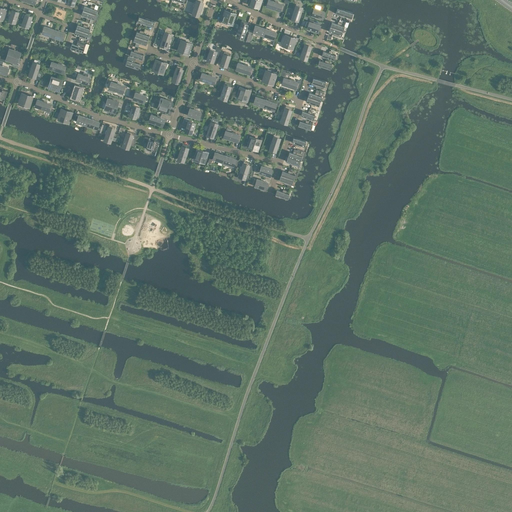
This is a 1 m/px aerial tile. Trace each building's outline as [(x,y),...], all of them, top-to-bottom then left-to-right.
[(199,15),(200,9),(202,10),(203,6),(202,6),(203,0),(196,0),(195,4),(194,3),(193,7),(194,7),(192,13),(199,15)] [(282,11),(284,5),(278,3),(278,2),(275,0),(274,2),(269,0),(268,0),(266,6),(272,8),(272,9),(275,10),(276,9),(282,11)] [(84,7),(83,10),(84,10),(95,14),(96,14),(97,9),(94,8),(95,7),(91,5),(90,7),(84,5),(84,7)] [(302,7),(296,5),(294,11),(293,10),(292,14),(293,14),(291,20),(297,22),(299,17),(300,17),(301,13),(300,13),(302,7)] [(324,11),(312,7),(309,13),(312,14),(311,16),(315,18),(316,16),(322,18),(324,11)] [(351,18),(353,13),(337,8),(335,13),(341,14),(341,16),(344,18),(345,16),(351,18)] [(13,24),(14,22),(17,23),(18,19),(16,19),(18,12),(12,10),(8,20),(9,20),(8,23),(13,24)] [(83,10),(81,15),(84,16),(87,17),(85,21),(92,23),(93,19),(94,19),(95,14),(84,10),(83,10)] [(225,10),(221,22),(231,26),(231,25),(234,26),(235,23),(232,22),(236,12),(230,10),(230,11),(225,10)] [(27,29),(27,26),(28,27),(32,16),(25,14),(22,25),(23,25),(22,27),(27,29)] [(154,21),(139,16),(137,21),(143,23),(143,25),(146,26),(147,24),(153,26),(154,21)] [(305,26),(308,27),(307,28),(317,31),(318,31),(319,27),(320,25),(313,23),(314,20),(310,19),(309,22),(307,21),(305,26)] [(248,22),(242,20),(240,26),(239,25),(237,29),(239,29),(237,35),(243,37),(245,31),(246,32),(247,28),(246,28),(248,22)] [(332,22),(330,26),(330,27),(343,31),(343,30),(344,26),(341,25),(342,23),(338,22),(338,24),(332,22)] [(88,33),(89,33),(90,28),(87,27),(88,25),(84,24),(83,26),(77,24),(76,29),(88,33)] [(254,31),(252,34),(253,34),(258,36),(259,33),(263,35),(265,28),(255,25),(254,31)] [(44,26),(42,33),(52,36),(54,29),(44,26)] [(328,31),(333,33),(332,34),(334,35),(337,36),(340,37),(343,31),(330,27),(330,26),(328,31)] [(272,38),(273,38),(275,32),(265,28),(263,35),(268,36),(267,39),(272,40),(272,38)] [(54,29),(52,36),(62,39),(65,40),(67,34),(64,33),(54,29)] [(84,37),(87,38),(88,33),(76,29),(74,33),(80,35),(79,37),(83,39),(84,37)] [(140,32),(136,31),(135,36),(147,40),(148,40),(149,35),(143,33),(144,31),(140,30),(140,32)] [(162,41),(160,47),(166,49),(168,43),(169,43),(170,40),(169,39),(171,34),(165,32),(163,37),(162,37),(161,41),(162,41)] [(290,36),(285,34),(282,44),(283,45),(282,47),(286,48),(287,46),(292,48),(294,44),(295,41),(296,37),(290,35),(290,36)] [(140,43),(146,45),(147,40),(135,36),(133,40),(136,41),(136,43),(139,44),(140,43)] [(72,43),(70,48),(83,52),(86,43),(81,42),(81,41),(78,40),(76,44),(72,43)] [(181,40),(178,50),(182,51),(182,52),(188,54),(191,43),(181,40)] [(312,44),(305,42),(303,48),(302,47),(301,51),(302,51),(300,57),(306,59),(308,53),(310,54),(311,50),(310,50),(312,44)] [(19,57),(18,57),(20,52),(10,49),(6,59),(17,63),(19,57)] [(134,51),(131,50),(129,55),(142,59),(144,54),(138,52),(138,50),(135,49),(134,51)] [(207,49),(205,54),(208,55),(207,59),(213,62),(217,51),(210,49),(210,50),(207,49)] [(323,50),(321,55),(334,60),(336,55),(333,53),(333,52),(329,50),(329,52),(323,50)] [(220,64),(227,66),(231,53),(224,51),(220,64)] [(128,56),(125,64),(138,68),(140,63),(135,62),(136,58),(128,56)] [(156,59),(153,69),(163,73),(167,62),(161,60),(161,61),(156,59)] [(319,59),(317,64),(330,69),(332,64),(329,63),(329,61),(325,60),(325,61),(319,59)] [(0,71),(6,74),(8,67),(2,65),(3,61),(0,60),(0,71)] [(65,73),(67,67),(61,65),(62,63),(58,62),(58,63),(52,61),(50,68),(56,70),(55,71),(59,72),(59,71),(65,73)] [(28,77),(35,79),(36,73),(38,74),(39,70),(38,70),(40,64),(33,62),(31,68),(30,67),(29,71),(30,71),(28,77)] [(252,74),(254,68),(247,66),(248,65),(244,63),(244,65),(238,63),(236,69),(242,71),(241,72),(245,73),(245,72),(252,74)] [(183,67),(177,65),(175,71),(174,70),(173,74),(174,74),(172,80),(178,82),(180,76),(181,77),(183,73),(181,73),(183,67)] [(273,84),(276,73),(271,72),(271,70),(267,68),(267,70),(266,70),(262,80),(267,81),(267,82),(273,84)] [(78,73),(76,80),(86,83),(87,82),(89,83),(91,78),(88,77),(89,76),(87,76),(88,74),(84,72),(83,75),(78,73)] [(202,73),(200,79),(206,81),(205,82),(209,83),(209,82),(216,84),(218,78),(211,76),(212,75),(208,73),(208,75),(202,73)] [(52,76),(48,87),(58,90),(60,85),(61,86),(63,80),(52,76)] [(298,89),(300,83),(293,80),(294,79),(290,78),(290,79),(284,77),(283,81),(282,84),(288,85),(287,87),(291,88),(291,87),(298,89)] [(313,77),(311,82),(314,83),(314,85),(316,86),(315,86),(318,87),(323,89),(324,87),(326,82),(313,77)] [(125,93),(127,87),(121,85),(121,84),(117,82),(117,83),(111,82),(109,88),(115,90),(115,91),(118,92),(118,91),(125,93)] [(222,91),(220,97),(226,99),(228,93),(229,94),(231,90),(229,90),(231,84),(225,82),(223,88),(222,87),(221,91),(222,91)] [(72,96),(79,98),(79,97),(81,98),(83,93),(81,93),(82,88),(76,86),(72,96)] [(240,86),(236,96),(242,98),(241,101),(246,103),(251,89),(245,87),(245,88),(240,86)] [(143,102),(146,95),(135,92),(133,99),(143,102)] [(309,92),(307,97),(320,101),(322,96),(319,95),(319,93),(316,92),(315,94),(309,92)] [(29,106),(33,95),(27,93),(27,94),(22,93),(19,103),(29,106)] [(256,96),(254,103),(263,106),(266,99),(256,96)] [(315,104),(318,105),(320,101),(307,97),(306,101),(312,103),(311,105),(315,106),(315,104)] [(117,107),(119,102),(108,98),(104,109),(114,112),(116,107),(117,107)] [(171,101),(161,98),(158,108),(169,112),(171,106),(170,106),(171,101)] [(274,109),(276,103),(266,99),(263,106),(268,107),(267,110),(272,111),(273,109),(274,109)] [(37,100),(35,106),(41,108),(41,109),(44,110),(45,109),(51,111),(53,105),(47,103),(47,102),(44,100),(43,101),(37,100)] [(133,105),(129,115),(136,117),(136,116),(139,117),(140,113),(137,112),(139,107),(133,105)] [(290,114),(292,107),(286,105),(284,112),(283,111),(281,115),(283,115),(281,121),(287,123),(289,117),(290,118),(291,114),(290,114)] [(72,111),(67,109),(66,110),(61,108),(58,118),(69,122),(72,111)] [(190,108),(188,115),(198,118),(198,117),(201,118),(202,113),(200,112),(200,111),(190,108)] [(302,110),(300,115),(313,119),(315,115),(312,114),(312,112),(308,110),(308,112),(302,110)] [(151,114),(149,120),(155,122),(154,123),(158,125),(158,123),(164,125),(166,119),(160,117),(161,116),(157,115),(157,116),(151,114)] [(76,115),(75,119),(77,120),(77,121),(87,125),(89,118),(79,115),(78,116),(76,115)] [(97,128),(99,121),(89,118),(87,125),(97,128)] [(187,124),(185,131),(191,133),(195,122),(189,121),(188,120),(187,124)] [(300,120),(298,125),(311,129),(312,124),(309,123),(310,121),(306,120),(305,122),(300,120)] [(207,131),(208,131),(206,137),(212,139),(214,133),(215,133),(217,130),(215,129),(217,124),(211,122),(209,127),(208,127),(207,131)] [(115,127),(109,124),(107,130),(106,130),(105,133),(106,134),(104,140),(110,142),(112,136),(113,136),(115,133),(113,132),(115,127)] [(233,140),(239,142),(241,135),(235,133),(235,132),(232,131),(232,132),(226,130),(224,137),(229,138),(229,140),(233,141),(233,140)] [(134,133),(127,131),(125,136),(124,136),(123,140),(124,140),(122,146),(129,148),(130,142),(132,142),(133,139),(132,138),(134,133)] [(145,136),(143,142),(147,143),(146,147),(155,151),(154,154),(155,154),(159,141),(152,139),(153,138),(149,137),(145,136)] [(251,149),(257,150),(261,139),(260,139),(250,136),(247,146),(252,148),(251,149)] [(280,138),(274,136),(272,142),(271,141),(269,145),(271,145),(269,151),(275,153),(277,147),(278,148),(279,144),(278,144),(280,138)] [(306,141),(293,137),(292,142),(297,144),(297,146),(301,147),(301,145),(304,146),(306,141)] [(189,146),(183,143),(181,149),(180,149),(178,152),(179,153),(178,159),(184,161),(186,155),(187,155),(188,152),(187,151),(189,146)] [(202,150),(197,148),(194,158),(204,162),(208,151),(202,149),(202,150)] [(287,156),(300,161),(300,160),(302,154),(303,151),(301,150),(298,149),(297,150),(294,149),(293,151),(296,151),(295,153),(289,151),(287,156)] [(213,158),(223,162),(225,155),(215,152),(213,158)] [(232,167),(233,165),(235,159),(225,155),(223,162),(222,164),(232,167)] [(287,156),(286,161),(292,163),(291,165),(295,166),(295,164),(299,165),(300,161),(287,156)] [(241,170),(239,176),(245,178),(247,179),(249,173),(248,173),(249,169),(248,169),(250,163),(244,161),(242,167),(241,166),(239,170),(241,170)] [(259,172),(269,175),(272,169),(261,165),(261,166),(259,165),(257,170),(260,171),(259,172)] [(293,179),(295,174),(292,173),(292,171),(289,170),(288,172),(282,170),(280,175),(293,179)] [(288,183),(291,184),(293,179),(280,175),(279,180),(285,182),(284,183),(288,185),(288,183)] [(254,179),(253,184),(255,184),(255,185),(265,188),(267,189),(269,185),(267,184),(267,182),(257,179),(254,179)] [(277,189),(276,192),(275,194),(288,198),(289,193),(286,192),(287,190),(283,189),(282,191),(277,189)]
